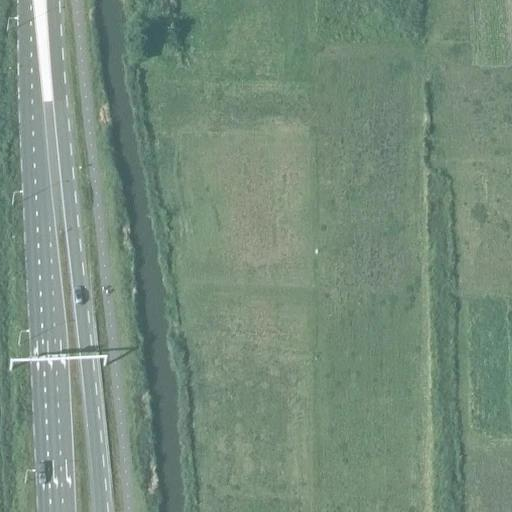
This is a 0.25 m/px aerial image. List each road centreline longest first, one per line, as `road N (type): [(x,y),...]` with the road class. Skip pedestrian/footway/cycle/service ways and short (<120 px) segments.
road 1 (secondary): [(100,511),(71,206),(40,49)]
road 2 (secondary): [(40,49),(55,511)]
